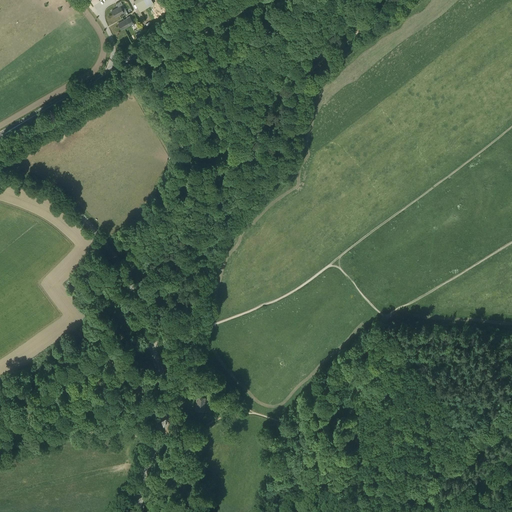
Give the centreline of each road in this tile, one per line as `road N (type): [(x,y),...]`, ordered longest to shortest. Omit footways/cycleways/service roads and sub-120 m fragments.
road 1 (secondary): [(141,511),(142,478),(166,417),(144,323),(117,261),(89,225),(54,196),(0,175)]
road 2 (track): [(511,127),(298,288),(198,328)]
road 3 (track): [(324,57),(300,87),(267,189),(212,250),(207,267)]
road 4 (track): [(0,444),(132,425),(163,428)]
road 5 (track): [(387,325),(479,441)]
road 6 (secondary): [(115,68),(235,0)]
road 7 (track): [(305,433),(333,378),(387,325)]
road 8 (secondary): [(0,136),(115,68)]
road 9 (track): [(232,415),(202,431),(178,511)]
